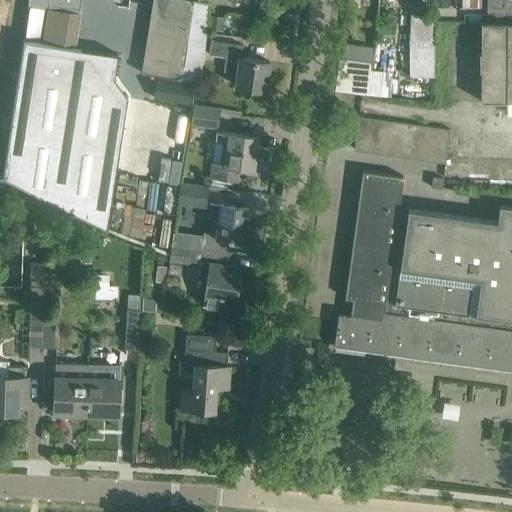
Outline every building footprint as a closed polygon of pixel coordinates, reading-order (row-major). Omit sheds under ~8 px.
[(152,0),(141,72),(148,73),(145,98),(188,104),(190,79),(198,81),(202,55),(207,1),(207,0),(152,0)] [(482,8),(481,0),(461,0),(462,8),(482,8)] [(511,0),(487,0),(486,21),(511,21),(511,0)] [(407,38),(405,71),(431,72),(434,18),(434,15),(410,14),(409,38),(407,38)] [(481,52),(479,52),(479,71),(481,71),(481,101),(501,101),(507,101),(507,113),(511,113),(511,22),(501,22),(481,22),(481,52)] [(2,174),(1,176),(100,229),(122,92),(114,75),(76,69),(79,46),(23,38),(2,174)] [(242,44),(210,40),(208,54),(226,57),(223,71),(238,73),(236,85),(265,90),(269,61),(240,57),(242,44)] [(387,71),(389,50),(345,45),(344,56),(372,59),(371,69),(387,71)] [(371,62),(339,58),(335,90),(368,94),(371,62)] [(197,105),(196,107),(192,124),(216,128),(219,108),(197,105)] [(354,149),(366,150),(446,161),(450,129),(359,116),(354,149)] [(258,136),(216,131),(215,141),(226,142),(223,163),(211,161),(209,176),(237,180),(239,166),(254,168),(258,136)] [(338,313),(334,345),(511,369),(511,205),(500,204),(497,221),(408,208),(407,213),(399,212),(404,176),(382,173),(362,171),(344,298),(353,299),(351,315),(338,313)] [(208,187),(179,183),(177,203),(205,207),(208,187)] [(215,219),(212,237),(202,235),(200,249),(230,253),(233,238),(244,240),(249,208),(220,204),(220,205),(213,204),(211,218),(215,219)] [(200,249),(171,245),(168,268),(180,269),(181,262),(188,263),(189,260),(210,263),(204,306),(218,308),(220,296),(223,296),(223,294),(236,296),(241,266),(228,265),(230,253),(200,249)] [(81,251),(80,262),(91,262),(91,252),(81,251)] [(43,262),(30,262),(28,346),(41,347),(43,262)] [(44,262),(43,262),(41,347),(54,347),(55,318),(43,317),(44,262)] [(167,273),(157,267),(155,281),(165,283),(167,273)] [(140,309),(127,309),(124,349),(138,350),(140,309)] [(182,389),(181,407),(213,409),(215,381),(227,382),(228,366),(227,366),(227,352),(217,352),(218,336),(186,334),(184,364),(196,365),(194,390),(182,389)] [(0,410),(16,411),(16,401),(24,401),(25,401),(26,377),(23,377),(23,366),(8,366),(8,361),(0,361),(0,410)] [(54,363),(54,377),(54,412),(86,412),(88,364),(54,363)] [(120,365),(88,364),(86,412),(119,413),(120,365)]
